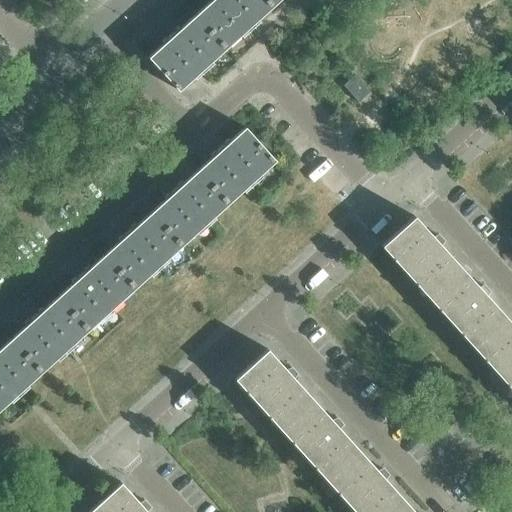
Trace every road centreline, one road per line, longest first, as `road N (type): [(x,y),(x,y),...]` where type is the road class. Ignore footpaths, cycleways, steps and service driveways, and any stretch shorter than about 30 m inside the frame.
road 1 (residential): [(453,511),(268,311)]
road 2 (residential): [(382,204),(262,72),(196,129)]
road 3 (residential): [(0,305),(196,129)]
road 4 (residential): [(124,438),(268,311)]
road 5 (residential): [(268,311),(382,204)]
road 6 (residential): [(511,283),(414,176)]
road 7 (residential): [(196,129),(96,31)]
road 8 (residential): [(414,176),(511,90)]
